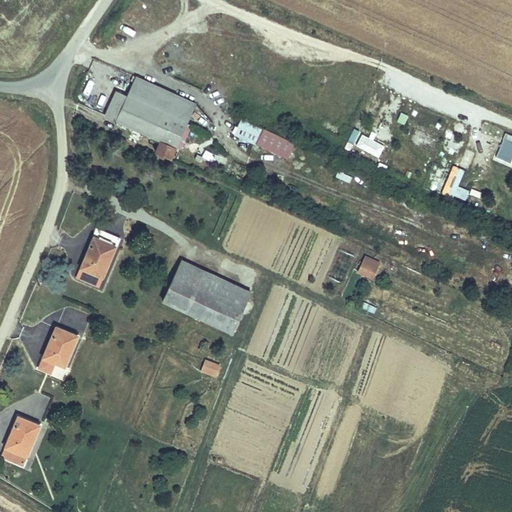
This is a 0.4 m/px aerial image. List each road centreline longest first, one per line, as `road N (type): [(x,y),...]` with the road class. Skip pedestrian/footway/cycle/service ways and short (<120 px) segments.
road 1 (unclassified): [(59,101),(69,155),(58,206),(0,341)]
road 2 (unclassified): [(59,101),(127,0)]
